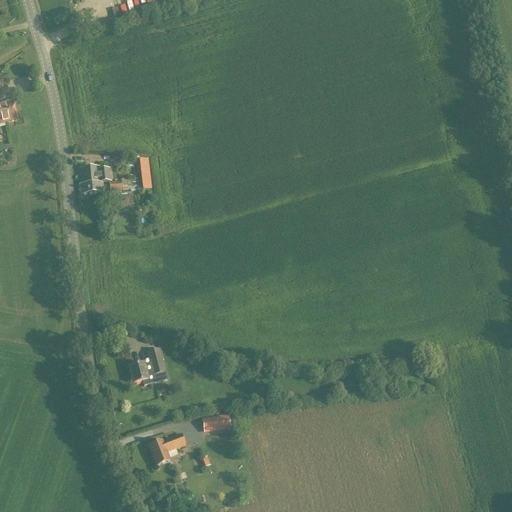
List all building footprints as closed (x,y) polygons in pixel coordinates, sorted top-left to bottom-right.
[(0,124),(17,121),(13,103),(0,105),(0,124)] [(102,183),(111,182),(110,169),(99,171),(99,167),(79,170),(81,185),(79,185),(80,196),(103,193),(102,183)] [(123,191),(131,190),(138,190),(137,180),(121,181),(121,182),(109,183),(110,193),(123,192),(123,191)] [(156,384),(154,376),(165,373),(159,350),(146,353),(149,365),(144,366),(144,365),(129,369),(133,385),(143,382),(144,387),(156,384)] [(214,415),(228,411),(225,402),(212,407),(214,415)] [(228,417),(215,419),(217,433),(230,431),(228,417)] [(166,453),(185,447),(181,435),(148,447),(156,467),(169,462),(166,453)] [(202,468),(209,466),(207,457),(200,459),(202,468)]
